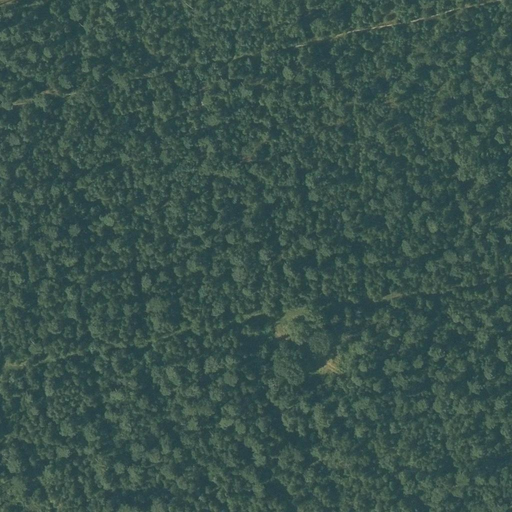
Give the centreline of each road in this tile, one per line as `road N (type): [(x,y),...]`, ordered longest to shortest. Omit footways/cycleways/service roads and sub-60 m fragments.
road 1 (track): [(499,0),(0,106)]
road 2 (track): [(0,356),(7,417),(60,511)]
